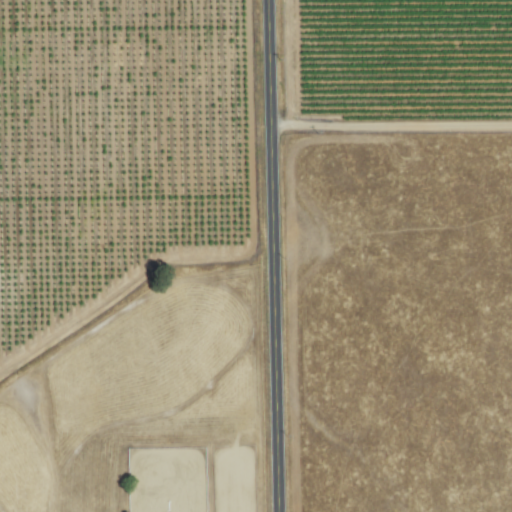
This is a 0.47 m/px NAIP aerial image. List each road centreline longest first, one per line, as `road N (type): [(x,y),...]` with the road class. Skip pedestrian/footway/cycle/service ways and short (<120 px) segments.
road 1 (tertiary): [(280,511),(269,0)]
road 2 (track): [(272,124),(511,124)]
